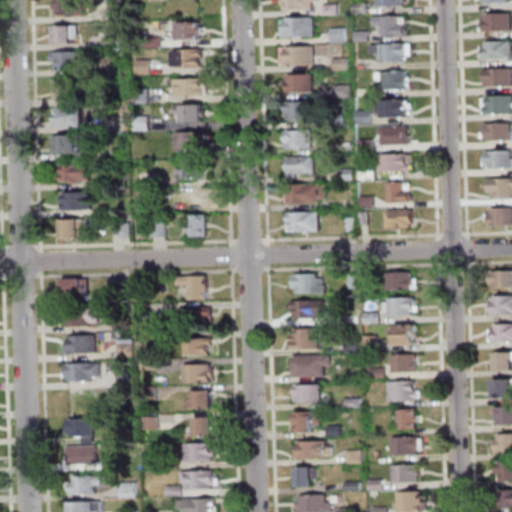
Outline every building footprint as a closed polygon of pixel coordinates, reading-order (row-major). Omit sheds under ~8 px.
[(90,0),(90,13),(61,14),(61,0),(90,0)] [(322,0),(323,1),(317,1),(317,10),(289,11),(289,5),(286,5),(286,0),(322,0)] [(360,13),(360,4),(372,4),(372,13),(360,13)] [(328,15),(328,5),(342,5),(342,15),(328,15)] [(487,18),(490,18),(490,15),(511,14),(511,31),(488,32),(487,18)] [(410,37),(388,38),(387,25),(378,25),(378,18),(404,17),(404,18),(409,18),(410,37)] [(290,19),(319,18),(319,36),(285,37),(285,20),(290,20),(290,19)] [(203,23),(204,28),(206,28),(206,35),(204,35),(204,40),(180,41),(179,23),(203,23)] [(58,28),(82,27),(82,39),(76,39),(76,44),(59,44),(58,28)] [(336,29),(350,29),(350,43),(336,43),(336,29)] [(373,42),(360,42),(360,32),(373,32),(373,42)] [(125,37),(125,48),(111,48),(111,38),(125,37)] [(164,37),(165,47),(150,48),(150,38),(164,37)] [(511,59),(489,60),(488,57),(485,58),(485,48),(491,47),(490,43),(511,42),(511,59)] [(375,46),(415,45),(416,56),(410,56),(410,61),(385,62),(385,53),(376,54),(375,46)] [(318,47),(319,65),(285,65),(285,48),(318,47)] [(180,68),(179,51),(206,50),(206,68),(180,68)] [(55,62),(55,53),(86,52),(87,70),(60,71),(60,62),(55,62)] [(338,59),(353,59),(353,70),(338,70),(338,59)] [(141,61),(154,60),(155,74),(141,75),(141,61)] [(489,70),(511,69),(511,86),(490,87),(489,70)] [(387,90),(387,81),(381,81),(380,73),(411,72),(411,77),(412,76),(413,90),(387,90)] [(318,75),(318,92),(292,93),(292,88),(289,88),(289,81),(292,81),(292,76),(318,75)] [(211,79),(211,96),(180,97),(180,80),(211,79)] [(78,81),(78,98),(60,99),(60,81),(78,81)] [(138,103),(137,90),(153,89),(153,102),(138,103)] [(362,97),(361,90),(377,89),(377,97),(362,97)] [(511,113),(487,114),(486,99),(493,99),(493,98),(511,97),(511,113)] [(385,118),(385,101),(411,101),(411,117),(385,118)] [(292,120),(292,112),(290,112),(290,106),(292,105),(292,103),(316,102),(316,119),(292,120)] [(180,105),(206,105),(206,123),(187,123),(187,114),(180,114),(180,105)] [(61,110),(87,109),(88,127),(61,128),(61,110)] [(376,124),(361,124),(361,111),(376,110),(376,124)] [(347,125),(333,126),(333,116),(347,115),(347,125)] [(139,131),(139,117),(154,117),(154,131),(139,131)] [(511,140),(493,141),(492,124),(511,123),(511,140)] [(387,145),(387,128),(413,127),(414,136),(415,136),(415,145),(387,145)] [(317,131),(317,148),(291,149),(290,131),(317,131)] [(180,133),(211,133),(211,149),(180,150),(180,133)] [(57,155),(57,137),(88,136),(89,154),(57,155)] [(378,151),(363,152),(363,140),(378,140),(378,151)] [(116,159),(116,150),(129,149),(129,159),(116,159)] [(490,166),(489,152),(511,151),(511,168),(494,169),(493,166),(490,166)] [(416,171),(386,172),(385,156),(418,155),(418,163),(416,163),(416,171)] [(291,158),(319,157),(320,174),(292,175),(291,158)] [(209,179),(182,179),(181,170),(192,170),(191,161),(209,160),(209,179)] [(364,172),(363,164),(380,164),(380,171),(364,172)] [(94,181),(64,182),(64,176),(67,175),(67,166),(93,165),(94,181)] [(345,181),(344,170),(359,170),(359,181),(345,181)] [(155,171),(155,182),(141,182),(141,172),(155,171)] [(380,180),(364,181),(364,172),(380,171),(380,180)] [(511,198),(495,199),(495,192),(492,192),(492,180),(511,178),(511,198)] [(393,204),(392,184),(409,183),(409,184),(415,184),(415,203),(393,204)] [(331,185),(331,200),(324,200),(324,203),(295,204),(294,186),(331,185)] [(179,204),(207,204),(207,188),(179,188),(179,204)] [(66,204),(68,204),(68,193),(95,193),(95,210),(67,211),(66,204)] [(380,208),(364,208),(364,197),(379,197),(380,208)] [(492,214),(495,214),(495,209),(511,209),(511,226),(493,226),(492,214)] [(391,229),(390,211),(417,210),(417,224),(415,224),(415,228),(391,229)] [(364,225),(364,212),(373,211),(374,225),(364,225)] [(323,213),(323,232),(296,233),(296,224),(293,224),(293,214),(323,213)] [(194,216),(211,216),(211,237),(190,238),(190,229),(195,229),(194,216)] [(351,232),(350,218),(360,218),(360,232),(351,232)] [(66,221),(88,220),(89,229),(83,229),(83,239),(66,240),(66,221)] [(156,238),(155,223),(170,222),(171,237),(156,238)] [(125,238),(125,224),(135,224),(135,237),(125,238)] [(511,271),(511,288),(497,288),(497,285),(494,285),(494,272),(511,271)] [(367,272),(379,272),(379,287),(368,287),(367,272)] [(391,273),(417,273),(417,279),(422,279),(423,290),(392,291),(391,273)] [(297,275),(322,274),(322,278),(328,278),(328,286),(330,286),(331,295),(321,296),(321,294),(301,295),(301,290),(295,290),(295,285),(297,285),(297,275)] [(353,274),(362,274),(362,289),(353,289),(353,274)] [(211,277),(212,300),(194,300),(193,286),(183,286),(182,277),(211,277)] [(136,292),(115,292),(115,280),(136,279),(136,292)] [(92,302),(84,302),(84,298),(67,299),(66,280),(92,280),(92,302)] [(495,301),(498,301),(498,297),(511,296),(511,313),(495,314),(495,301)] [(392,298),(419,297),(419,307),(424,306),(424,313),(416,313),(417,316),(392,316),(392,298)] [(296,301),(329,301),(329,320),(296,320),(296,301)] [(103,323),(94,323),(94,327),(72,327),(72,324),(69,324),(68,310),(102,309),(103,323)] [(217,322),(212,322),(212,325),(184,326),(184,309),(216,309),(217,322)] [(135,319),(135,330),(119,331),(119,319),(135,319)] [(511,340),(497,341),(496,330),(499,330),(499,325),(511,324),(511,340)] [(400,326),(420,326),(421,346),(400,347),(400,345),(395,345),(395,335),(400,335),(400,326)] [(297,329),(323,329),(324,350),(297,350),(297,329)] [(145,346),(144,334),(158,333),(158,346),(145,346)] [(366,337),(383,336),(383,352),(367,353),(366,337)] [(70,347),(73,347),(73,337),(99,337),(100,353),(70,354),(70,347)] [(122,358),(122,340),(137,339),(138,358),(122,358)] [(190,340),(217,339),(217,344),(214,345),(214,355),(190,356),(190,340)] [(349,343),(364,342),(364,354),(349,354),(349,343)] [(499,354),(511,353),(511,370),(499,371),(499,354)] [(396,355),(422,355),(422,373),(397,373),(396,355)] [(296,356),(329,356),(329,357),(336,357),(336,367),(329,367),(329,377),(296,378),(296,356)] [(104,375),(96,375),(96,381),(72,382),(72,379),(70,379),(70,365),(104,364),(104,375)] [(215,365),(215,369),(218,369),(218,377),(216,377),(216,383),(189,384),(188,365),(215,365)] [(373,369),(389,369),(390,378),(373,379),(373,369)] [(139,386),(122,387),(122,374),(139,373),(139,386)] [(511,398),(498,399),(497,381),(511,380),(511,398)] [(394,382),(420,382),(420,391),(423,391),(423,399),(421,399),(421,402),(407,403),(394,403),(394,382)] [(297,386),(325,385),(326,394),(332,393),(333,403),(302,404),(302,402),(298,402),(297,386)] [(160,400),(148,400),(148,388),(160,387),(160,400)] [(217,410),(191,410),(191,400),(197,400),(197,392),(216,392),(217,410)] [(349,399),(365,399),(365,408),(350,409),(349,399)] [(498,408),(511,407),(511,424),(501,425),(501,421),(499,421),(498,408)] [(404,410),(421,410),(421,416),(423,416),(423,431),(405,432),(404,410)] [(299,413),(325,412),(325,426),(317,426),(317,434),(299,434),(299,413)] [(163,429),(149,430),(149,418),(162,417),(163,429)] [(199,438),(198,419),(217,418),(218,437),(199,438)] [(71,420),(97,419),(98,436),(87,437),(71,437),(71,420)] [(332,427),(346,426),(346,436),(332,437),(332,427)] [(511,452),(500,453),(499,440),(502,440),(502,435),(511,435),(511,452)] [(87,437),(98,436),(98,444),(87,444),(87,437)] [(396,438),(424,437),(424,439),(428,439),(428,452),(422,452),(422,456),(397,456),(396,438)] [(303,442),(331,442),(331,448),(337,447),(337,457),(331,457),(331,459),(316,461),(301,460),(301,451),(303,451),(303,442)] [(189,462),(189,444),(217,443),(217,450),(220,450),(220,456),(217,456),(217,461),(189,462)] [(100,446),(101,463),(73,464),(73,447),(100,446)] [(352,450),(367,450),(367,464),(352,464),(352,450)] [(167,469),(167,460),(182,459),(182,468),(167,469)] [(503,464),(511,463),(511,482),(504,482),(503,464)] [(396,466),(409,467),(423,465),(423,471),(425,471),(425,477),(422,477),(423,483),(410,484),(397,483),(396,466)] [(300,469),(321,468),(321,480),(317,480),(317,488),(301,489),(300,469)] [(220,486),(216,486),(216,489),(191,490),(191,473),(219,472),(220,486)] [(77,477),(106,476),(106,487),(99,487),(99,494),(74,495),(73,483),(77,483),(77,477)] [(372,480),(387,480),(387,491),(373,491),(372,480)] [(349,482),(366,482),(366,491),(350,491),(349,482)] [(124,484),(140,483),(141,497),(124,498),(124,484)] [(186,486),(186,497),(171,497),(171,487),(186,486)] [(511,508),(504,509),(503,492),(511,491),(511,508)] [(401,511),(401,492),(414,493),(426,492),(426,503),(431,503),(431,511),(427,511),(426,511),(401,511)] [(303,496),(330,495),(330,503),(337,503),(337,511),(304,511),(304,509),(301,509),(301,501),(303,501),(303,496)] [(220,499),(220,511),(190,511),(190,500),(220,499)] [(107,511),(73,511),(73,504),(106,503),(107,511)]
